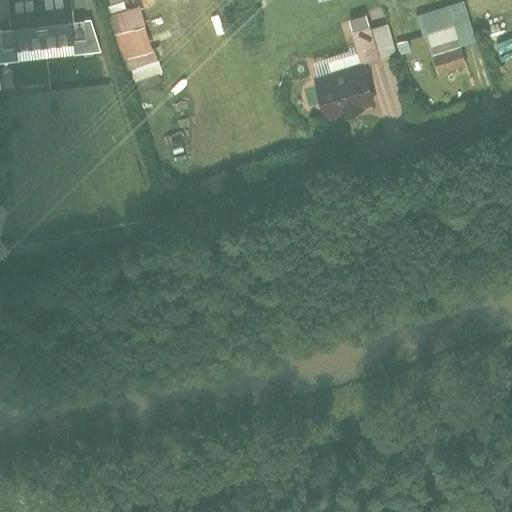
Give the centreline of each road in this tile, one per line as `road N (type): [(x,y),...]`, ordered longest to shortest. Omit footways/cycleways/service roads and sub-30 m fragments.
road 1 (track): [(511,113),(173,218),(0,255)]
road 2 (unclassified): [(38,500),(217,467),(511,372)]
